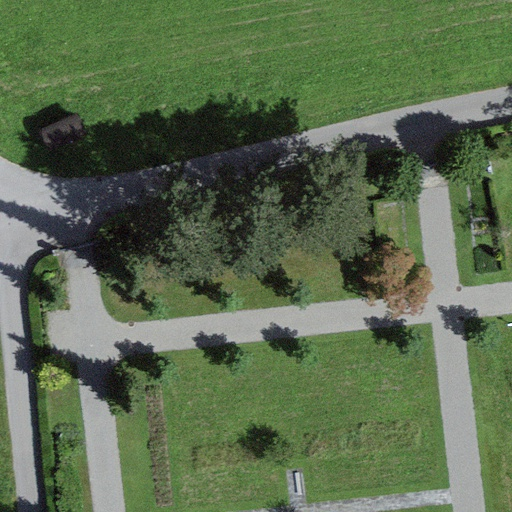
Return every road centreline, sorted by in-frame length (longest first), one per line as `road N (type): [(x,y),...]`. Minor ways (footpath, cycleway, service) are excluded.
road 1 (unclassified): [(2,227),(375,131),(511,105)]
road 2 (residential): [(2,227),(29,511)]
